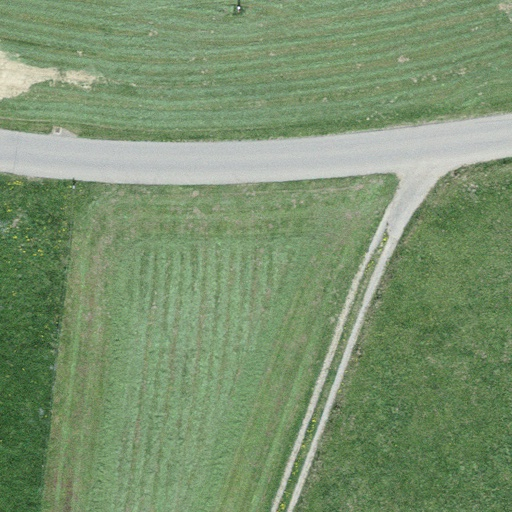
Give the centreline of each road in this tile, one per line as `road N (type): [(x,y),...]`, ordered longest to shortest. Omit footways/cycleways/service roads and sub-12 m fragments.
road 1 (unclassified): [(511,138),(318,167),(183,174),(0,156)]
road 2 (track): [(285,511),(394,232),(442,148)]
